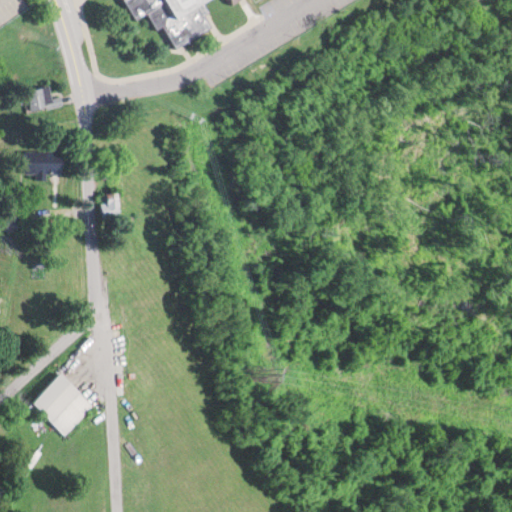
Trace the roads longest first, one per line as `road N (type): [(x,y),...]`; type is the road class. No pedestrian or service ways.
road 1 (residential): [(0,398),(95,320),(102,301),(81,74)]
road 2 (residential): [(95,320),(110,363),(116,511)]
